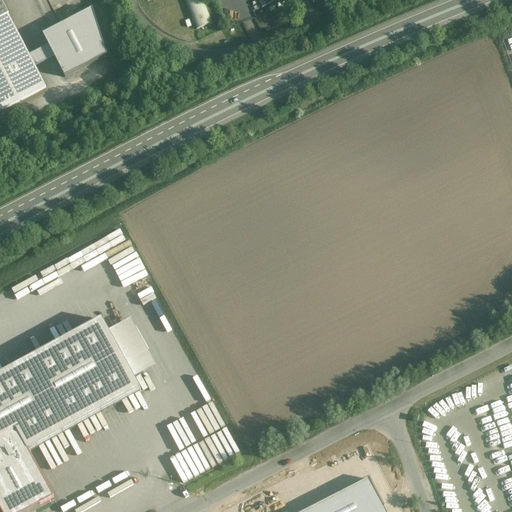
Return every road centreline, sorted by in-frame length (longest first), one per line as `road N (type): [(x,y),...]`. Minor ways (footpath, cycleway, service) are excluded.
road 1 (trunk): [(477,0),(260,94),(0,225)]
road 2 (residential): [(190,511),(389,408)]
road 3 (residential): [(389,408),(511,345)]
